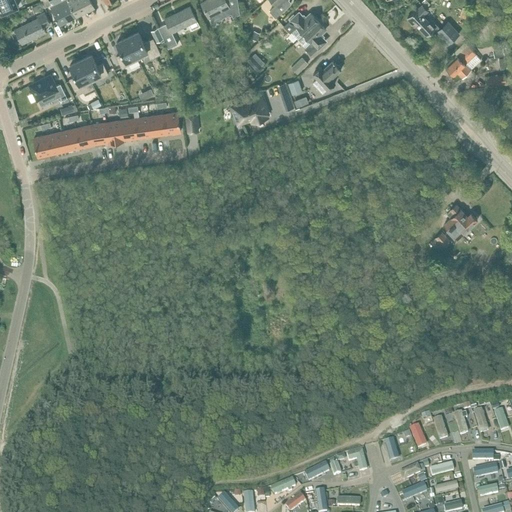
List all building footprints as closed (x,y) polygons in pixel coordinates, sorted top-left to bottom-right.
[(0,0),(0,9),(2,13),(18,7),(15,0),(0,0)] [(60,25),(75,18),(66,0),(65,0),(62,1),(61,0),(53,0),(52,0),(55,5),(51,7),(60,25)] [(66,0),(75,18),(94,8),(89,0),(74,0),(75,0),(74,0),(66,0)] [(239,14),(236,0),(227,0),(226,0),(225,0),(206,0),(202,3),(209,18),(210,17),(212,23),(231,14),(233,17),(239,14)] [(271,0),(276,5),(269,12),(276,18),(290,4),(286,0),(271,0)] [(429,10),(426,8),(430,4),(426,0),(425,0),(417,9),(417,10),(407,19),(413,25),(416,23),(427,36),(435,29),(438,32),(437,32),(448,44),(457,36),(446,24),(440,29),(431,20),(429,22),(423,15),(429,10)] [(43,2),(32,7),(35,12),(45,7),(43,2)] [(167,24),(157,28),(163,40),(167,49),(177,45),(172,33),(196,22),(190,7),(164,19),(167,24)] [(486,8),(481,13),(488,21),(494,16),(486,8)] [(38,19),(15,30),(22,44),(45,32),(43,28),(50,25),(44,13),(37,17),(38,19)] [(292,32),(299,40),(318,22),(311,13),(305,18),(304,17),(303,18),(299,13),(284,27),(290,34),(292,32)] [(318,22),(299,40),(306,48),(305,49),(311,56),(326,42),(321,37),(322,36),(321,35),(326,30),(318,22)] [(157,43),(163,40),(157,28),(151,31),(157,43)] [(254,31),(250,38),(251,39),(251,40),(255,42),(255,40),(256,41),(260,33),(254,31)] [(128,37),(138,60),(149,55),(150,58),(160,54),(153,39),(144,43),(138,32),(128,37)] [(122,68),(138,60),(128,37),(117,43),(122,54),(116,56),(122,68)] [(457,57),(445,68),(454,77),(458,73),(462,78),(470,70),(469,69),(479,58),(476,55),(468,47),(469,46),(465,42),(454,53),(458,57),(457,57)] [(494,58),(504,55),(503,48),(493,50),(494,58)] [(255,53),(247,61),(257,71),(265,63),(255,53)] [(81,60),(92,83),(108,74),(103,63),(97,66),(92,55),(81,60)] [(302,57),(292,67),(297,74),(308,64),(302,57)] [(75,91),(92,83),(81,60),(70,65),(75,76),(70,79),(75,91)] [(322,66),(313,75),(327,91),(336,83),(332,78),(341,70),(333,61),(324,69),(322,66)] [(57,91),(62,101),(67,98),(60,84),(56,86),(51,75),(29,85),(37,101),(38,100),(41,105),(48,102),(46,96),(57,91)] [(505,75),(489,78),(490,86),(491,86),(492,87),(507,84),(506,83),(505,75)] [(298,80),(288,83),(292,95),(302,91),(298,80)] [(285,83),(277,86),(281,98),(284,97),(289,95),(285,84),(285,83)] [(306,96),(294,101),(297,108),(309,103),(306,96)] [(239,124),(268,114),(262,97),(233,107),(239,124)] [(99,99),(91,102),(94,109),(102,105),(99,99)] [(126,108),(119,109),(120,117),(127,116),(126,108)] [(178,113),(163,115),(166,134),(180,132),(178,113)] [(149,117),(151,136),(166,134),(163,115),(149,117)] [(196,115),(186,117),(188,133),(198,131),(196,115)] [(137,138),(151,136),(149,117),(135,119),(137,138)] [(123,139),(137,138),(135,119),(120,121),(123,140),(123,139)] [(123,140),(120,121),(106,123),(109,142),(108,142),(108,143),(123,141),(123,139),(123,140)] [(109,142),(106,123),(91,125),(94,143),(108,142),(109,142)] [(80,147),(94,143),(91,125),(76,128),(80,147)] [(80,147),(76,128),(62,131),(66,150),(80,147)] [(48,134),(52,153),(66,150),(62,131),(48,134)] [(34,138),(38,156),(52,153),(48,134),(34,138)] [(446,214),(441,219),(456,235),(461,230),(464,233),(477,221),(471,214),(467,218),(456,205),(446,214)] [(442,231),(431,241),(439,250),(450,240),(442,231)]
